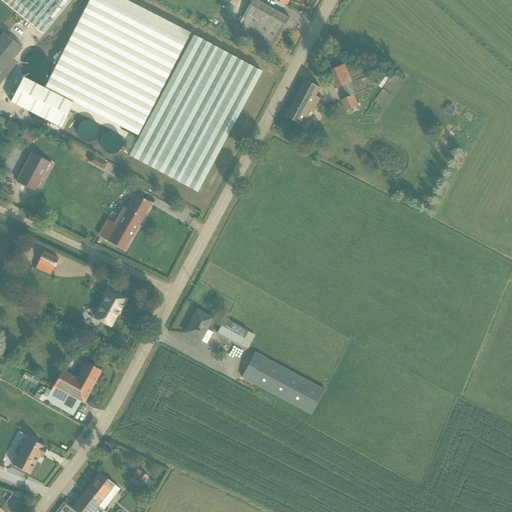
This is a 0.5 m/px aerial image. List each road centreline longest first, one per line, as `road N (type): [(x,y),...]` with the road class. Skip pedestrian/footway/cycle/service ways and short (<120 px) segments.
road 1 (tertiary): [(332,0),(170,289)]
road 2 (tertiary): [(170,289),(105,420),(39,511)]
road 3 (unclassified): [(170,289),(0,210)]
